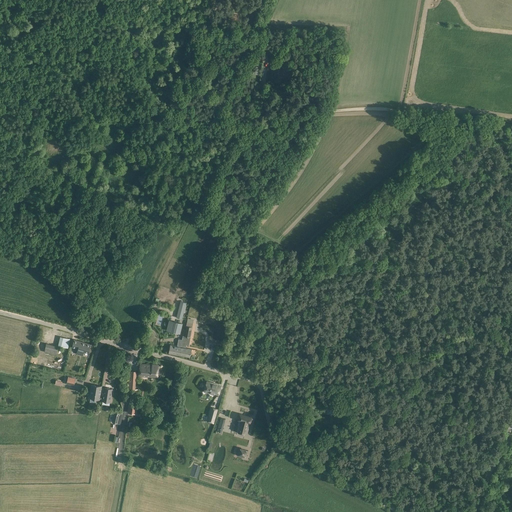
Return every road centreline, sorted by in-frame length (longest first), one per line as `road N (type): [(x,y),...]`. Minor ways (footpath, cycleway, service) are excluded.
road 1 (unclassified): [(401,511),(283,446),(258,384),(134,348)]
road 2 (track): [(511,121),(330,109),(237,129)]
road 3 (track): [(478,328),(258,384)]
road 4 (unknown): [(422,342),(426,380),(413,445),(432,456),(468,450),(511,465)]
road 5 (track): [(201,205),(134,348)]
road 6 (unclassified): [(134,348),(0,312)]
road 7 (unclassified): [(134,348),(121,389),(121,471)]
